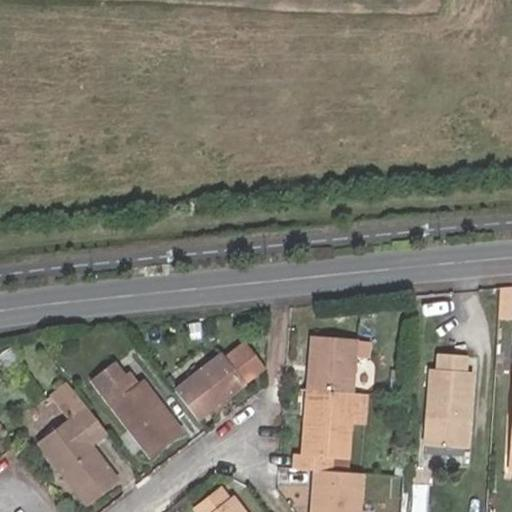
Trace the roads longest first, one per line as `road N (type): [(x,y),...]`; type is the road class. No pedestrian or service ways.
road 1 (tertiary): [(511,259),(0,311)]
road 2 (residential): [(126,511),(270,409)]
